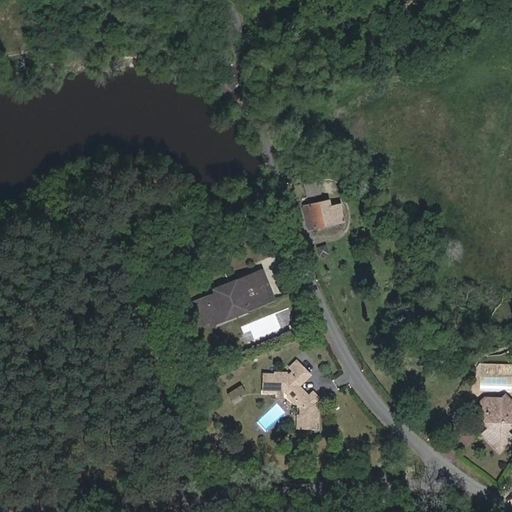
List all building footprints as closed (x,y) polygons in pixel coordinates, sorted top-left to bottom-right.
[(305,194),(316,191),(310,171),(300,173),(305,194)] [(313,230),(344,222),(339,205),(326,209),(325,203),(307,207),(313,230)] [(267,270),(219,286),(221,290),(264,275),(273,301),(277,300),(267,270)] [(264,275),(221,290),(200,298),(208,320),(219,316),(217,312),(238,304),(239,308),(261,301),(262,305),(273,301),(264,275)] [(219,316),(219,320),(262,305),(261,301),(239,308),(238,304),(217,312),(219,316)] [(297,393),(298,389),(309,378),(296,364),(293,367),(297,371),(294,374),(289,378),(263,377),(263,392),(274,393),(274,387),(283,388),(283,393),(287,397),(287,399),(293,406),(296,406),(300,410),(299,431),(314,432),(314,425),(316,425),(316,414),(315,414),(315,406),(318,402),(312,395),(307,400),(305,397),(301,398),(297,393)] [(508,415),(511,411),(511,407),(501,398),(498,401),(481,400),(477,404),(497,406),(496,413),(508,415)] [(504,428),(507,426),(508,415),(496,413),(497,406),(477,404),(476,425),(486,426),(485,431),(479,437),(498,455),(511,441),(503,433),(506,430),(504,428)]
